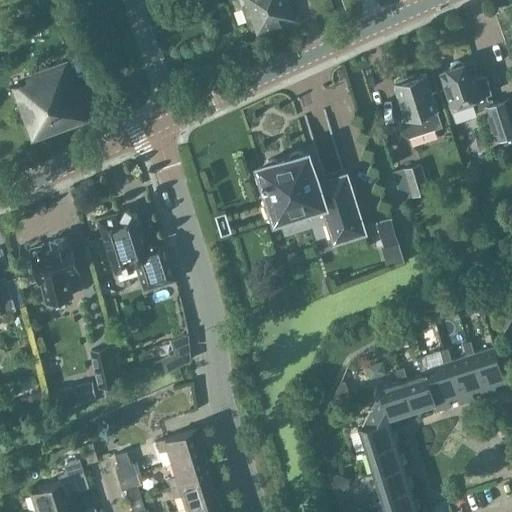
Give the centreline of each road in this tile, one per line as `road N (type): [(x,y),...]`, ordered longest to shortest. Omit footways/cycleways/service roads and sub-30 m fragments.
road 1 (residential): [(256,511),(223,407),(210,309),(154,127)]
road 2 (tertiary): [(154,127),(440,0)]
road 3 (tertiary): [(0,196),(154,127)]
